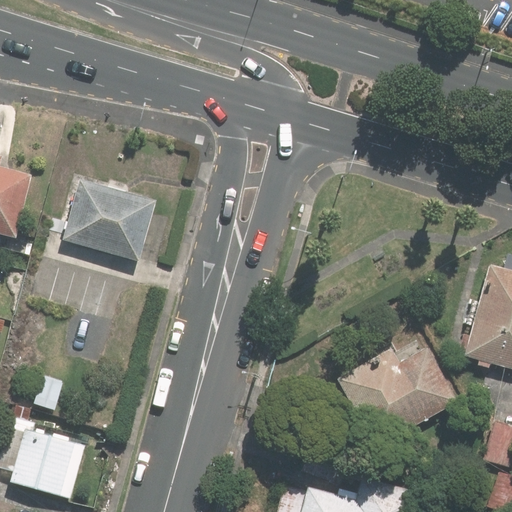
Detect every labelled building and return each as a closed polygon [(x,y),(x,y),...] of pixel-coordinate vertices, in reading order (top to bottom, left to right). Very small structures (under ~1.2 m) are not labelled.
[(0,233),(18,238),(35,173),(2,165),(6,153),(0,151),(0,233)] [(161,196),(81,175),(64,240),(143,261),(161,196)] [(505,264),(492,260),(474,334),(466,332),(461,352),(511,365),(511,250),(508,250),(505,264)] [(396,347),(376,357),(381,369),(373,373),(367,361),(338,375),(373,446),(460,403),(432,346),(402,360),(396,347)] [(44,375),(35,402),(56,409),(65,382),(44,375)] [(32,408),(15,404),(0,460),(0,466),(16,471),(13,481),(74,497),(88,445),(34,431),(37,422),(29,420),(32,408)] [(511,422),(496,418),(483,462),(500,466),(493,492),(511,497),(511,422)] [(283,483),(276,511),(436,511),(441,495),(362,476),(357,497),(310,486),(309,490),(283,483)]
